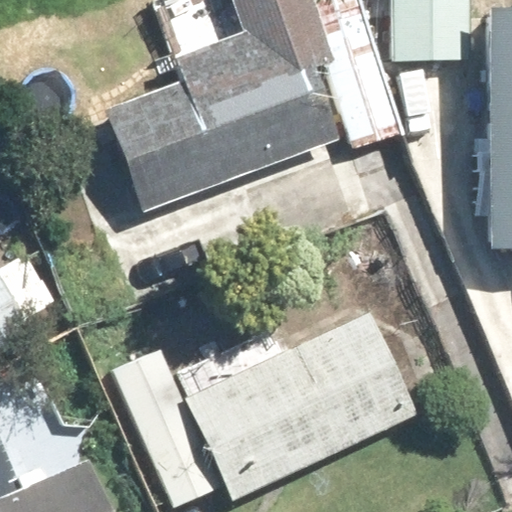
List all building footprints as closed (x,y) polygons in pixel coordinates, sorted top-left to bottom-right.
[(94,118),(128,215),(331,146),(309,83),(324,78),(296,0),(220,0),(238,51),(168,75),(173,91),(94,118)] [(463,66),(459,0),(380,0),(384,70),(463,66)] [(511,55),(469,57),(477,255),(511,253),(511,55)] [(0,268),(0,359),(69,324),(32,251),(0,268)] [(153,351),(101,375),(163,511),(165,511),(211,491),(219,508),(403,421),(355,319),(177,403),(153,351)] [(0,511),(95,511),(76,464),(0,495),(0,511)]
